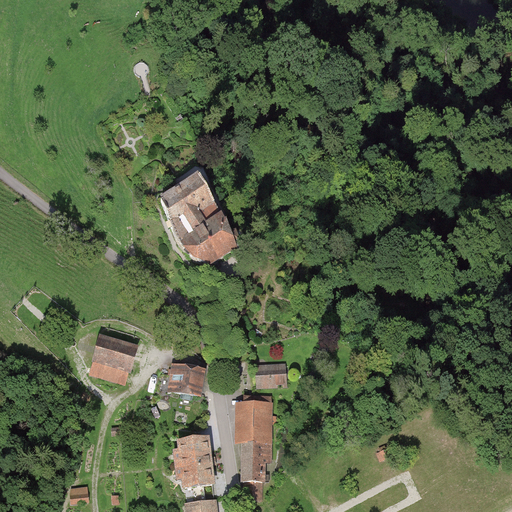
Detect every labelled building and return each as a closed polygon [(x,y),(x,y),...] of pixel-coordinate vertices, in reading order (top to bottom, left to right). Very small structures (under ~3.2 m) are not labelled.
[(200,177),(160,201),(178,248),(193,261),(209,267),(219,262),(238,253),(200,177)] [(126,391),(140,339),(102,330),(88,382),(126,391)] [(173,367),(170,397),(202,401),(206,371),(173,367)] [(257,369),(258,393),(290,392),(289,367),(257,369)] [(274,406),(241,406),(243,505),(275,504),(274,406)] [(218,511),(211,454),(182,458),(188,511),(218,511)] [(71,492),(72,507),(90,505),(88,490),(71,492)] [(121,498),(111,499),(112,508),(121,507),(121,498)]
